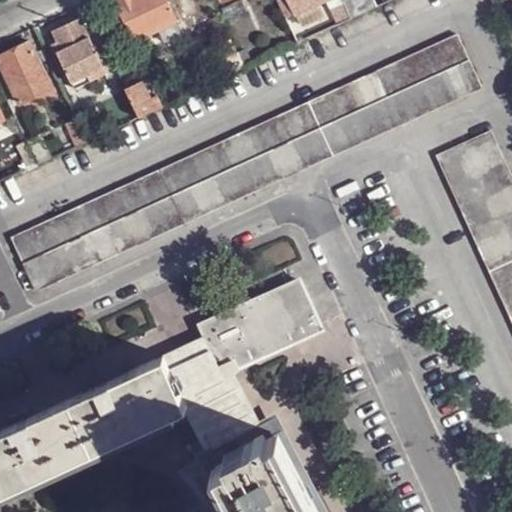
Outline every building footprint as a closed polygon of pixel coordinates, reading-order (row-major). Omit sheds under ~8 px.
[(166,40),(183,32),(168,0),(117,0),(136,38),(159,27),(166,40)] [(327,16),(319,1),(320,0),(279,0),(287,16),(297,11),(304,27),(327,16)] [(342,21),(352,16),(343,0),(338,0),(333,2),(342,21)] [(343,0),(352,16),(386,0),(343,0)] [(68,73),(84,66),(88,72),(104,65),(98,52),(107,47),(97,27),(88,31),(81,16),(53,28),(58,39),(53,41),(68,73)] [(97,27),(107,47),(110,46),(100,26),(97,27)] [(300,29),(294,32),(298,41),(304,38),(300,29)] [(12,236),(36,288),(480,84),(457,32),(12,236)] [(32,39),(0,54),(0,57),(21,101),(53,85),(32,39)] [(234,70),(245,66),(238,51),(235,44),(227,47),(234,63),(231,64),(234,70)] [(245,66),(254,61),(247,47),(238,51),(245,66)] [(147,76),(142,79),(156,107),(160,104),(147,76)] [(142,79),(126,87),(139,114),(156,107),(142,79)] [(88,138),(78,116),(67,121),(78,142),(88,138)] [(26,136),(20,125),(0,134),(0,135),(5,146),(26,136)] [(511,174),(491,129),(438,154),(511,315),(511,174)] [(37,161),(51,155),(41,133),(27,140),(31,148),(37,161)] [(28,166),(38,162),(37,161),(31,148),(22,153),(28,166)] [(270,440),(287,431),(277,409),(260,418),(236,372),(326,326),(299,274),(295,276),(319,321),(251,355),(248,350),(218,365),(202,334),(161,355),(186,403),(202,434),(190,440),(226,511),(238,511),(216,470),(231,462),(228,455),(267,434),(270,440)] [(295,276),(198,322),(202,334),(218,365),(248,350),(251,355),(319,321),(295,276)] [(0,489),(54,465),(90,448),(186,403),(161,355),(124,371),(97,383),(69,397),(44,408),(30,414),(15,420),(0,427),(0,489)] [(93,376),(97,383),(124,371),(120,363),(117,365),(93,376)] [(12,414),(15,420),(30,414),(27,407),(12,414)] [(329,511),(307,470),(287,431),(270,440),(267,434),(228,455),(231,462),(216,470),(238,511),(329,511)]
